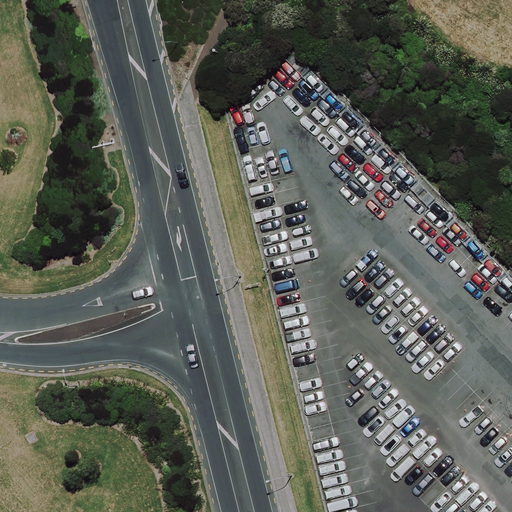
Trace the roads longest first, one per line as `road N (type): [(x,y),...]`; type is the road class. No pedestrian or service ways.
road 1 (secondary): [(187,299),(130,37)]
road 2 (secondary): [(243,511),(187,299)]
road 3 (tertiary): [(0,338),(76,334),(187,299)]
